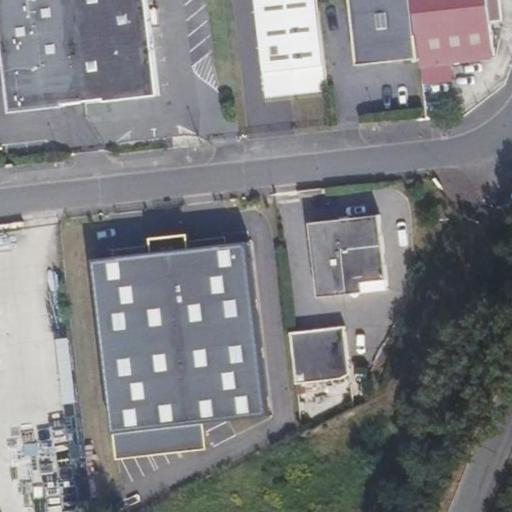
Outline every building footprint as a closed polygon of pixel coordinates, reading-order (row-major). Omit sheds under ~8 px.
[(85,93),(74,0),(0,0),(0,19),(12,114),(66,108),(65,105),(65,96),(85,93)] [(163,96),(150,0),(74,0),(85,93),(105,91),(105,100),(105,103),(163,96)] [(331,91),(319,0),(256,0),(268,98),(331,91)] [(422,60),(415,0),(352,0),(360,66),(422,60)] [(496,56),(489,0),(415,0),(422,60),(423,65),(496,56)] [(105,100),(105,91),(85,93),(86,102),(105,100)] [(86,102),(85,93),(65,96),(65,105),(86,102)] [(379,216),(308,224),(316,299),(386,292),(379,216)] [(255,241),(99,254),(116,456),(208,449),(205,420),(269,415),(255,241)] [(295,381),(349,379),(348,328),(293,330),(295,381)]
